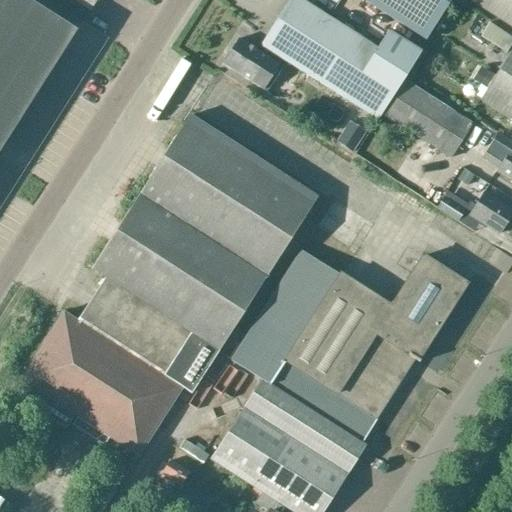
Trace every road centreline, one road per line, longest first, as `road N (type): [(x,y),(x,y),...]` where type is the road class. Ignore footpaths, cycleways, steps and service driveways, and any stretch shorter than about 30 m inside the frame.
road 1 (unclassified): [(0,281),(181,0)]
road 2 (unclassified): [(398,511),(511,337)]
